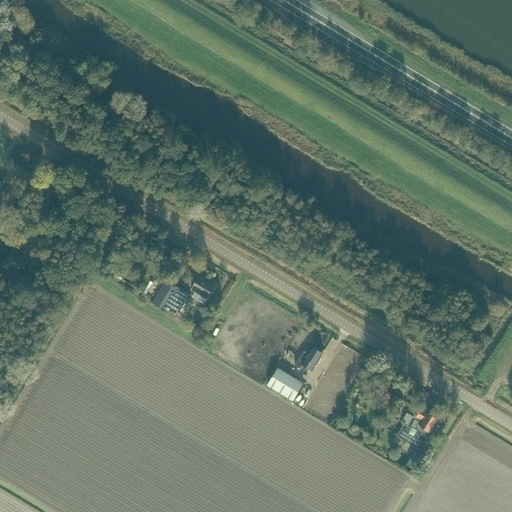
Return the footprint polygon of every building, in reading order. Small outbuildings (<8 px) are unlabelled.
[(32,261),(15,250),(14,250),(13,251),(14,251),(5,265),(4,265),(5,266),(11,269),(8,273),(15,277),(18,273),(23,276),(23,277),(24,276),(32,262),(33,262),(33,261),(32,261)] [(204,305),(207,300),(216,285),(200,276),(191,290),(196,293),(193,297),(204,305)] [(179,313),(185,302),(190,295),(176,287),(165,304),(161,310),(175,319),(179,313)] [(296,365),(301,368),(303,365),(313,371),(323,353),(313,347),(309,354),(304,351),(296,365)] [(293,401),(304,384),(278,369),(268,386),(293,401)] [(432,416),(422,409),(417,417),(415,415),(408,427),(405,425),(398,436),(417,448),(422,440),(418,438),(421,434),(429,439),(433,432),(431,431),(438,419),(437,418),(436,417),(434,415),(432,416)] [(418,451),(416,450),(408,462),(416,467),(425,453),(419,449),(418,451)]
